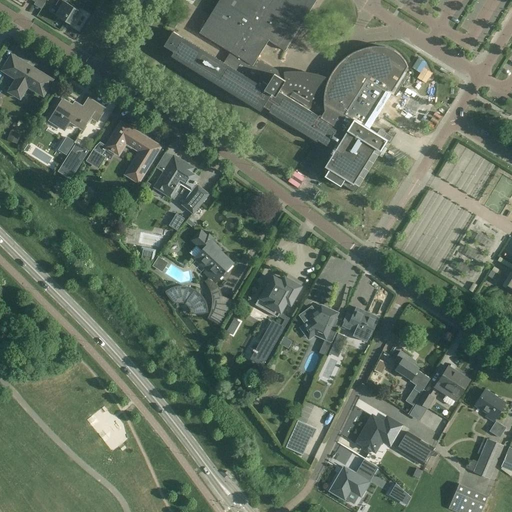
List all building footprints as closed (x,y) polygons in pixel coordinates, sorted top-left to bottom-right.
[(80,11),(62,0),(58,0),(55,5),(60,8),(55,15),(72,25),(75,21),(74,20),(79,12),(80,11)] [(218,0),(199,33),(230,52),(223,62),(172,31),(163,45),(173,52),(171,56),(261,111),(263,106),(270,110),(269,112),(317,141),(318,140),(333,149),(331,153),(333,154),(322,172),(355,192),(387,140),(383,137),(386,132),(379,128),(376,133),(366,126),(387,92),(386,91),(388,90),(392,93),(393,92),(392,92),(407,67),(407,68),(408,68),(408,66),(407,64),(405,62),(404,60),(402,58),(400,55),(398,54),(395,52),(394,51),(390,49),(385,47),(382,47),(379,46),(376,46),(372,47),(368,47),(366,48),(358,50),(356,51),(354,52),(351,54),(348,56),(347,56),(343,59),(341,62),(335,68),(334,69),(330,76),(329,77),(328,81),(325,80),(325,79),(325,78),(325,76),(324,76),(324,75),(323,75),(322,75),(322,74),(321,75),(320,75),(319,76),(318,76),(318,77),(313,75),(308,74),(306,74),(298,73),(298,72),(297,72),(292,72),(287,72),(288,76),(285,76),(257,58),(268,40),(285,51),(315,0),(218,0)] [(26,65),(12,56),(7,62),(1,59),(0,60),(0,73),(1,74),(2,71),(17,80),(10,90),(19,96),(28,82),(36,87),(35,91),(39,94),(46,82),(24,68),(26,65)] [(105,109),(89,98),(81,110),(63,99),(49,121),(63,129),(69,120),(83,129),(90,116),(97,121),(105,109)] [(95,146),(86,161),(99,169),(106,158),(111,149),(116,152),(118,153),(124,144),(139,153),(126,174),(138,181),(160,147),(121,123),(106,146),(100,142),(95,146)] [(21,134),(11,130),(7,140),(18,144),(21,134)] [(76,143),(62,165),(75,173),(89,151),(76,143)] [(193,167),(176,157),(171,165),(168,163),(154,187),(170,197),(181,181),(192,188),(199,176),(190,171),(193,167)] [(59,184),(55,189),(56,190),(60,194),(65,189),(65,188),(60,184),(59,184)] [(193,213),(209,194),(198,186),(183,205),(193,213)] [(206,236),(200,230),(192,239),(203,249),(194,258),(206,270),(204,272),(215,283),(233,263),(216,248),(218,247),(211,240),(213,238),(208,234),(206,236)] [(474,240),(487,246),(491,239),(477,232),(474,240)] [(464,255),(477,263),(482,254),(469,246),(464,255)] [(143,252),(142,259),(147,264),(152,260),(154,251),(144,249),(143,252)] [(169,263),(159,256),(152,266),(163,272),(169,263)] [(460,261),(456,268),(469,276),(474,269),(460,261)] [(256,352),(252,358),(263,365),(290,318),(280,313),(282,310),(283,310),(283,309),(282,308),(285,304),(286,304),(287,302),(291,304),(300,287),(289,281),(288,284),(287,284),(284,283),(284,282),(283,281),(283,283),(274,278),(271,277),(268,283),(267,283),(255,305),(256,305),(259,299),(268,304),(268,305),(266,309),(270,311),(270,313),(271,312),(277,315),(277,317),(278,316),(285,320),(281,327),(273,322),(266,334),(263,339),(257,351),(254,349),(253,351),(256,352)] [(215,284),(209,278),(205,281),(209,287),(210,290),(211,294),(212,300),(212,306),(211,311),(208,318),(222,327),(235,303),(233,301),(229,298),(226,297),(222,296),(220,289),(217,284),(215,284)] [(192,287),(185,286),(178,286),(173,287),(169,289),(165,291),(168,297),(171,301),(175,303),(179,303),(183,303),(186,304),(188,307),(190,309),(191,314),(199,314),(203,314),(208,313),(208,309),(207,305),(205,300),(202,296),(198,291),(192,287)] [(313,306),(300,315),(305,324),(301,327),(307,336),(315,331),(319,332),(317,335),(326,339),(332,342),(334,337),(341,321),(335,318),(338,313),(329,309),(329,310),(320,306),(315,309),(313,306)] [(347,314),(341,327),(349,331),(351,327),(356,329),(353,336),(367,342),(370,336),(377,320),(363,314),(364,311),(356,307),(353,316),(347,314)] [(329,352),(337,356),(343,341),(336,337),(329,352)] [(417,370),(419,369),(409,362),(411,359),(400,351),(395,359),(398,362),(399,364),(396,369),(410,379),(409,381),(415,385),(412,389),(420,394),(430,379),(417,370)] [(438,382),(434,388),(446,395),(443,399),(444,401),(450,406),(452,405),(458,396),(459,396),(470,379),(449,366),(438,382)] [(267,387),(271,379),(266,376),(262,384),(267,387)] [(424,389),(416,401),(428,409),(436,397),(424,389)] [(505,402),(485,390),(476,405),(488,413),(486,416),(493,421),(505,402)] [(371,418),(357,441),(364,445),(364,449),(368,451),(371,450),(376,442),(383,441),(390,445),(399,430),(385,422),(384,423),(381,421),(380,423),(371,418)] [(299,420),(287,447),(301,453),(303,454),(311,437),(312,438),(317,428),(299,420)] [(506,427),(496,421),(490,431),(500,437),(506,427)] [(399,446),(397,449),(413,459),(423,465),(433,448),(408,432),(399,446)] [(504,446),(488,438),(485,444),(481,442),(477,453),(481,455),(473,472),(490,479),(504,446)] [(511,455),(507,454),(501,467),(511,471),(511,455)] [(364,459),(360,467),(374,475),(378,467),(364,459)] [(416,467),(409,481),(416,484),(422,470),(416,467)] [(357,495),(360,496),(369,482),(353,472),(352,474),(343,468),(329,490),(344,499),(344,498),(352,503),(357,495)] [(394,487),(389,495),(403,503),(408,495),(411,498),(411,497),(396,484),(394,487)] [(447,507),(456,511),(479,511),(486,497),(458,484),(447,507)]
